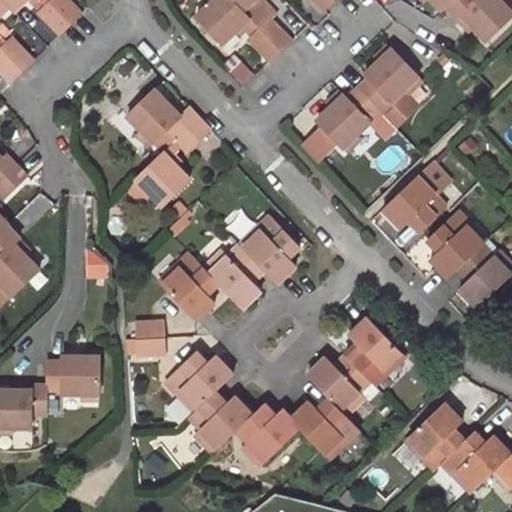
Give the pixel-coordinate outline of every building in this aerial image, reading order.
[(0,0),(0,17),(13,5),(8,0),(0,0)] [(8,0),(13,5),(18,11),(29,0),(8,0)] [(32,0),(44,12),(56,0),(32,0)] [(64,33),(84,14),(70,0),(56,0),(44,12),(64,33)] [(217,0),(198,22),(223,49),(251,22),(244,13),(257,0),(217,0)] [(259,32),(271,21),(277,16),(262,0),(257,0),(244,13),(251,22),(259,32)] [(310,0),(325,15),(341,0),(310,0)] [(420,0),(437,17),(443,13),(452,24),(459,20),(484,45),(511,20),(489,0),(475,0),(474,1),(473,0),(420,0)] [(270,63),(291,44),(271,21),(259,32),(250,40),(270,63)] [(0,64),(14,79),(36,59),(15,37),(0,51),(0,64)] [(242,85),(256,76),(240,52),(226,61),(242,85)] [(421,81),(393,53),(365,78),(368,84),(348,103),(345,100),(318,125),(325,131),(340,148),(346,154),(372,130),(369,125),(381,115),(390,106),(393,110),(403,99),(421,81)] [(0,91),(11,81),(0,68),(0,91)] [(403,99),(407,104),(426,86),(421,81),(403,99)] [(185,115),(160,87),(132,112),(167,151),(168,152),(182,139),(193,150),(215,130),(194,106),(185,115)] [(390,106),(381,115),(399,133),(418,114),(407,104),(403,99),(393,110),(390,106)] [(325,131),(304,151),(320,168),(340,148),(325,131)] [(398,147),(376,153),(381,171),(403,165),(398,147)] [(2,155),(0,153),(0,186),(6,194),(28,175),(7,151),(2,155)] [(192,179),(168,152),(167,151),(138,178),(163,205),(192,179)] [(418,227),(430,239),(458,212),(447,201),(459,188),(438,167),(388,215),(408,236),(418,227)] [(42,194),(14,218),(26,231),(53,207),(42,194)] [(0,231),(10,223),(0,211),(0,231)] [(465,273),(491,248),(474,230),(480,225),(468,211),(436,243),(446,252),(439,261),(457,280),(465,273)] [(241,212),(230,230),(246,240),(257,222),(241,212)] [(22,234),(10,223),(0,231),(0,276),(15,292),(40,267),(16,241),(22,234)] [(247,250),(269,273),(282,286),(293,276),(301,269),(293,261),(305,251),(277,225),(266,235),(262,228),(243,246),(247,250)] [(484,310),(511,283),(511,251),(510,250),(503,258),(491,248),(465,273),(476,284),(467,292),(484,310)] [(257,284),(269,273),(247,250),(232,262),(225,255),(208,272),(219,284),(245,311),(266,294),(257,284)] [(208,296),(219,284),(208,272),(188,251),(177,264),(183,270),(164,287),(200,325),(220,307),(208,296)] [(88,279),(112,279),(112,254),(88,254),(88,279)] [(170,321),(141,321),(141,338),(170,338),(170,321)] [(362,347),(349,360),(373,384),(383,393),(396,384),(390,376),(405,359),(372,323),(355,339),(362,347)] [(141,338),(141,355),(170,355),(170,338),(141,338)] [(214,372),(200,357),(166,386),(179,399),(187,394),(205,413),(219,399),(239,381),(222,364),(214,372)] [(373,384),(349,360),(339,369),(329,358),(307,379),(335,409),(349,423),(368,404),(361,395),(373,384)] [(32,394),(0,392),(0,433),(32,433),(31,418),(47,419),(47,397),(62,394),(63,399),(103,397),(100,359),(62,359),(63,366),(45,365),(47,387),(31,387),(32,394)] [(245,431),(256,420),(240,402),(231,411),(219,399),(205,413),(196,422),(206,435),(197,443),(214,460),(245,431)] [(349,423),(335,409),(326,417),(313,405),(295,422),(305,432),(323,449),(335,465),(353,447),(346,436),(355,429),(349,423)] [(305,432),(295,422),(294,423),(287,415),(280,421),(269,409),(256,420),(245,431),(256,445),(248,453),(265,470),(305,432)] [(439,468),(446,461),(471,437),(464,428),(456,435),(437,414),(410,442),(426,457),(422,462),(433,474),(439,468)] [(446,461),(439,468),(472,501),(496,477),(511,461),(491,441),(484,449),(471,437),(446,461)] [(511,461),(496,477),(511,490),(511,461)]
